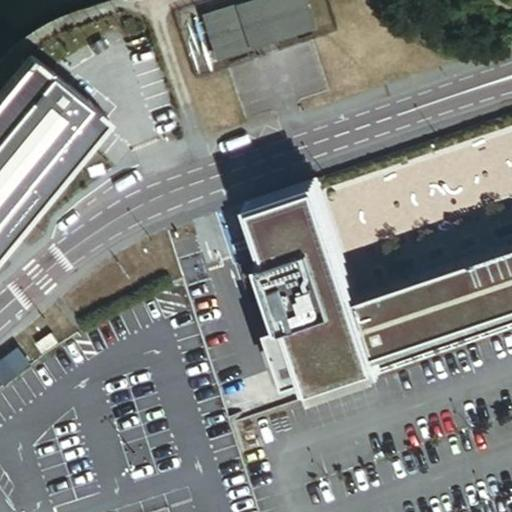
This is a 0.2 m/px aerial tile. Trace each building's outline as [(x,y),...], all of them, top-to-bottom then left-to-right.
[(312,28),(303,0),(276,0),(264,4),(275,40),(312,28)] [(258,45),(247,9),(245,4),(202,18),(216,59),(258,45)] [(275,40),(264,4),(247,9),(258,45),(275,40)] [(0,87),(0,249),(107,120),(27,54),(0,87)] [(511,108),(235,201),(298,393),(511,320),(511,108)]
